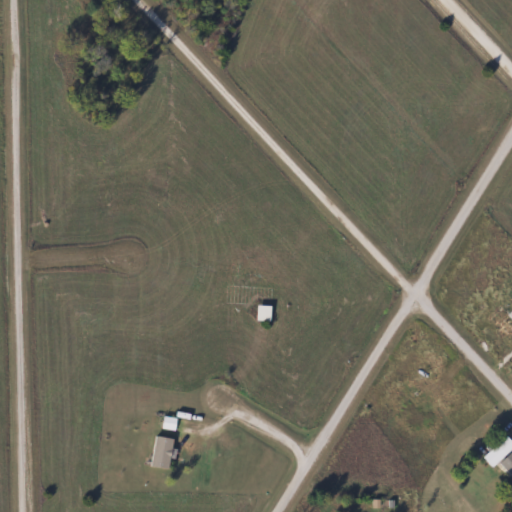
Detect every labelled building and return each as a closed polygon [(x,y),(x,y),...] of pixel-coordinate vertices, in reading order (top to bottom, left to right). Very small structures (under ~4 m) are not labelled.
[(511,323),(507,317),(503,321),(481,299),(474,306),(503,337),(511,327),(511,323)] [(252,321),(266,321),(266,306),(252,306),(252,321)] [(431,400),(444,387),(408,351),(395,364),(431,400)] [(158,428),(171,430),(173,419),(160,417),(158,428)] [(162,470),(172,442),(154,436),(144,465),(162,470)] [(511,480),(511,450),(501,439),(480,457),(490,468),(497,463),(511,480)]
